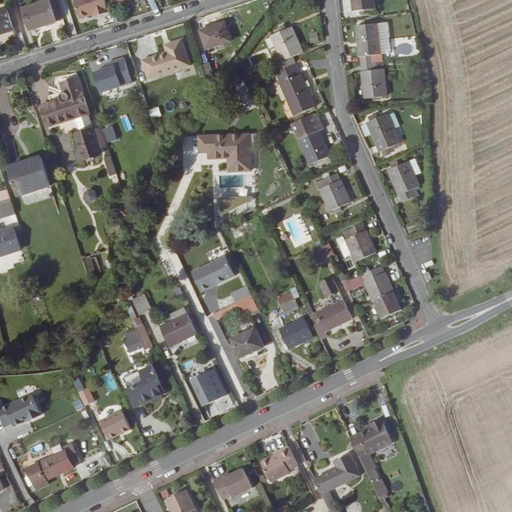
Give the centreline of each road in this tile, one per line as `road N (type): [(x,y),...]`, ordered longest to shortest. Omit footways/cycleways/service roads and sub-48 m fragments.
road 1 (residential): [(327,0),(342,114),(439,332)]
road 2 (primary): [(439,332),(136,477)]
road 3 (residential): [(0,72),(221,0)]
